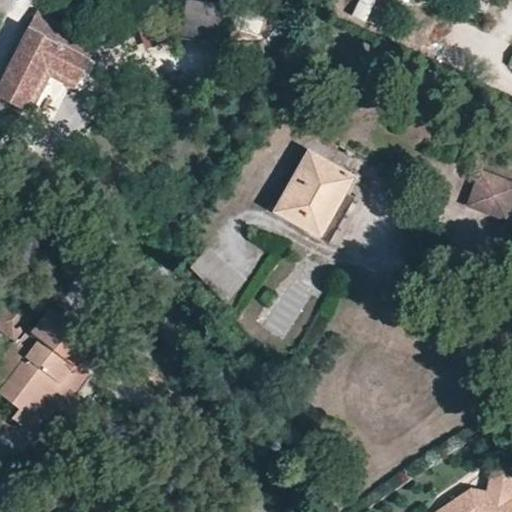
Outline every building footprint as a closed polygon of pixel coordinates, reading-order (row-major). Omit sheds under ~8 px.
[(362,0),(354,17),(367,23),(378,0),(362,0)] [(149,32),(140,8),(126,14),(135,37),(149,32)] [(73,85),(94,47),(35,12),(0,74),(0,100),(18,110),(42,67),(73,85)] [(24,114),(45,78),(69,91),(73,85),(42,67),(18,110),(24,114)] [(297,172),(276,210),(321,235),(344,193),(353,177),(309,152),(297,172)] [(509,213),(511,202),(511,180),(479,169),(468,198),(509,213)] [(353,198),(344,193),(321,235),(329,240),(353,198)] [(196,243),(180,264),(220,295),(235,275),(196,243)] [(38,310),(15,293),(0,311),(0,330),(13,341),(38,310)] [(59,382),(50,374),(63,356),(75,364),(86,348),(43,317),(21,346),(13,341),(0,359),(0,392),(23,410),(27,405),(37,412),(59,382)] [(63,356),(50,374),(59,382),(37,412),(45,417),(80,369),(75,364),(63,356)] [(511,469),(496,467),(492,488),(511,491),(511,490),(511,469)] [(511,511),(511,499),(510,500),(511,491),(492,488),(491,496),(473,493),(446,511),(511,511)]
